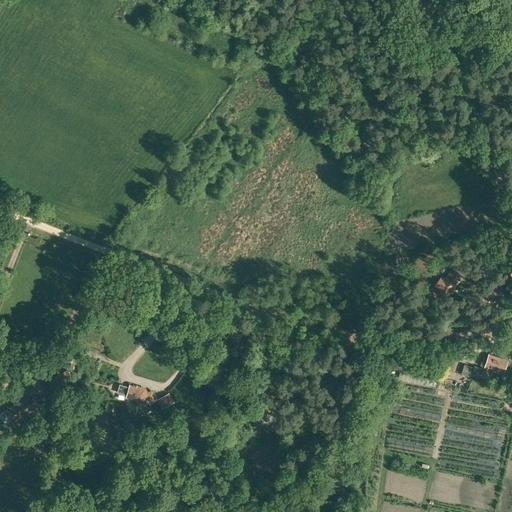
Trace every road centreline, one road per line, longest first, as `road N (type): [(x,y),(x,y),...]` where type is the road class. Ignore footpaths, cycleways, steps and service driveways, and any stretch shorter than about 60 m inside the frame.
road 1 (track): [(0,211),(322,331),(442,336),(511,313)]
road 2 (track): [(160,270),(159,322),(192,378),(200,424),(195,448),(177,469),(130,502)]
